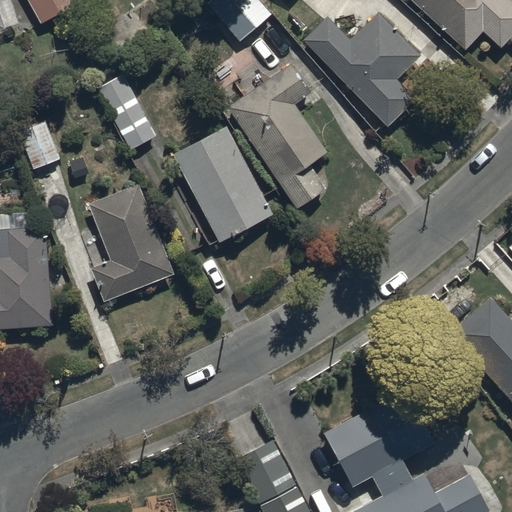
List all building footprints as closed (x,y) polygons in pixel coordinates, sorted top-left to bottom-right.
[(29,0),(43,23),(81,2),(79,0),(29,0)] [(209,0),(207,2),(238,39),(273,10),(264,0),(209,0)] [(511,0),(415,0),(466,46),(483,28),(501,44),(511,31),(511,0)] [(326,12),(302,37),(389,123),(416,95),(396,75),(421,50),(377,8),(350,35),(326,12)] [(291,58),(226,103),(297,206),(346,173),(296,101),(313,90),(291,58)] [(123,71),(96,86),(130,148),(157,133),(123,71)] [(61,156),(45,116),(15,127),(31,168),(61,156)] [(226,121),(173,149),(221,239),(274,210),(226,121)] [(175,270),(139,180),(90,199),(113,256),(90,265),(104,299),(175,270)] [(0,325),(53,323),(47,223),(32,223),(32,208),(9,209),(10,225),(0,225),(0,325)] [(511,318),(490,293),(452,327),(511,395),(511,318)] [(408,383),(322,429),(352,485),(371,475),(381,492),(343,511),(483,511),(490,508),(470,470),(437,487),(428,471),(415,477),(404,455),(437,437),(408,383)] [(312,511),(272,433),(235,452),(265,511),(312,511)]
